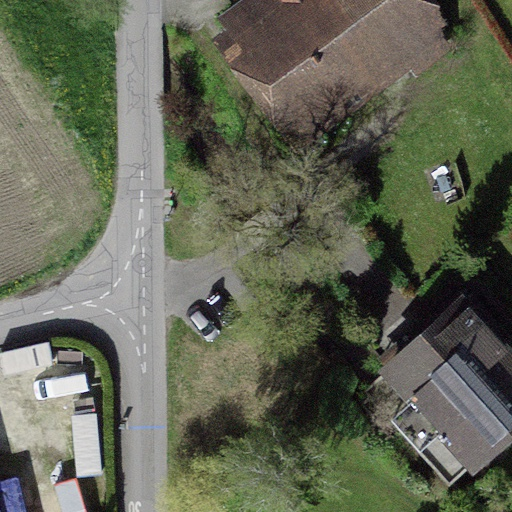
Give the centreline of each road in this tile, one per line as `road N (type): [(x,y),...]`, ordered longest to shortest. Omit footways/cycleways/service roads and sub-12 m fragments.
road 1 (residential): [(135,0),(139,298)]
road 2 (residential): [(140,511),(139,298)]
road 3 (residential): [(139,298),(0,332)]
